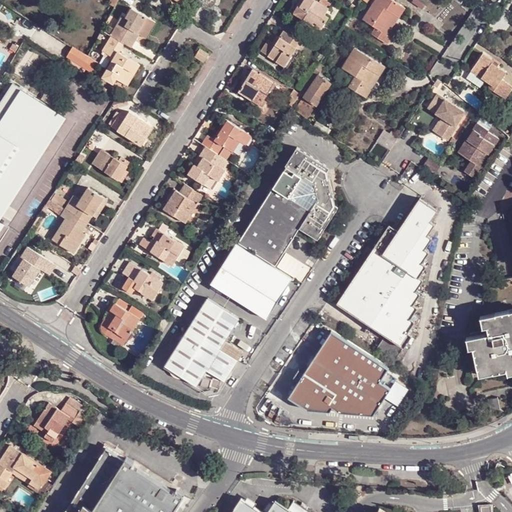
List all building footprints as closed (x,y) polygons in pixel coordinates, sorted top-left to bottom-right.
[(322,26),(327,17),(324,14),(328,8),(315,0),(298,0),(295,5),(296,6),(292,13),(313,26),(316,22),(322,26)] [(380,0),(374,9),(390,22),(395,15),(401,18),(406,10),(392,0),(380,0)] [(111,34),(123,42),(130,47),(139,34),(146,38),(156,21),(132,6),(127,16),(124,13),(111,34)] [(390,22),(374,9),(366,21),(379,30),(383,32),(390,22)] [(395,15),(390,22),(396,27),(401,18),(395,15)] [(390,22),(383,32),(390,36),(396,27),(390,22)] [(383,32),(379,30),(375,36),(390,45),(394,40),(390,36),(383,32)] [(109,35),(104,33),(100,39),(105,41),(109,35)] [(123,42),(111,34),(102,49),(114,57),(112,59),(102,75),(112,82),(116,78),(126,85),(139,64),(129,57),(127,61),(123,58),(125,55),(118,50),(123,42)] [(303,46),(284,34),(280,39),(278,38),(272,45),(269,43),(262,54),(288,71),(297,57),(294,56),(297,53),(299,53),(303,46)] [(73,49),(67,56),(86,70),(83,77),(87,80),(97,63),(88,58),(73,49)] [(114,57),(102,49),(100,52),(112,59),(114,57)] [(386,69),(357,49),(343,68),(356,78),(349,88),(366,99),(371,92),(366,89),(374,76),(379,79),(386,69)] [(206,56),(198,51),(194,57),(202,63),(206,56)] [(495,61),(484,53),(472,70),(487,80),(492,84),(489,87),(499,95),(508,83),(504,80),(508,73),(498,67),(493,63),(495,61)] [(317,70),(315,72),(319,74),(324,65),(321,63),(317,70)] [(487,80),(472,70),(469,74),(484,84),(487,80)] [(264,108),(274,94),(272,92),(276,86),(254,71),(244,85),(242,84),(235,95),(238,97),(240,94),(264,108)] [(319,74),(303,96),(315,105),(331,82),(319,74)] [(366,89),(371,92),(379,79),(374,76),(366,89)] [(502,102),(511,88),(511,86),(508,83),(499,95),(497,99),(502,102)] [(0,104),(0,134),(36,159),(63,118),(13,84),(0,104)] [(467,112),(439,94),(430,108),(449,119),(446,123),(440,133),(451,140),(460,126),(459,125),(467,112)] [(307,117),(315,105),(303,96),(299,102),(301,104),(297,110),(307,117)] [(142,145),(151,131),(135,122),(138,117),(130,113),(126,117),(121,114),(113,127),(142,145)] [(153,127),(138,117),(135,122),(151,131),(153,127)] [(327,133),(329,129),(320,123),(316,120),(313,124),(327,133)] [(226,121),(213,140),(206,136),(200,145),(204,147),(216,155),(222,146),(231,152),(238,141),(244,145),(250,136),(226,121)] [(440,133),(446,123),(443,121),(437,131),(440,133)] [(475,158),(468,169),(478,175),(501,140),(479,125),(462,150),(475,158)] [(391,150),(400,137),(392,131),(390,133),(384,129),(377,140),(391,150)] [(0,211),(36,159),(0,134),(0,232),(4,227),(0,224),(0,211)] [(216,155),(204,147),(187,173),(203,184),(209,175),(217,180),(223,171),(215,166),(220,157),(216,155)] [(239,242),(276,265),(300,228),(318,239),(337,210),(334,208),(333,205),(336,205),(334,194),(331,195),(328,182),(331,181),(328,171),(326,171),(325,168),(327,165),(298,147),(286,165),(287,166),(239,242)] [(92,164),(118,180),(125,169),(129,162),(121,157),(118,160),(101,149),(92,164)] [(445,161),(433,153),(425,167),(436,174),(445,161)] [(128,171),(125,169),(118,180),(121,182),(128,171)] [(244,186),(250,176),(243,171),(236,182),(244,186)] [(211,189),(217,180),(209,175),(203,184),(211,189)] [(163,209),(184,223),(186,221),(198,202),(197,201),(201,194),(184,184),(179,192),(175,190),(163,209)] [(73,196),(64,210),(87,224),(92,215),(98,206),(101,209),(107,200),(88,188),(80,200),(73,196)] [(55,195),(51,201),(61,208),(66,201),(55,195)] [(430,221),(437,210),(420,198),(398,231),(389,226),(337,304),(390,338),(381,351),(395,360),(411,337),(407,333),(414,322),(410,319),(417,308),(413,305),(420,294),(416,291),(423,280),(419,277),(426,266),(422,263),(429,252),(424,249),(432,238),(427,235),(435,224),(430,221)] [(57,215),(61,208),(51,201),(47,208),(57,215)] [(202,205),(198,202),(186,221),(191,224),(202,205)] [(96,218),(101,209),(98,206),(92,215),(96,218)] [(72,253),(79,244),(75,241),(81,232),(87,224),(64,210),(61,216),(65,219),(51,241),(72,253)] [(172,266),(184,247),(158,231),(154,238),(151,243),(143,238),(138,245),(172,266)] [(85,235),(81,232),(75,241),(79,244),(85,235)] [(265,319),(292,277),(275,267),(276,265),(239,242),(238,243),(237,242),(211,284),(265,319)] [(55,266),(28,248),(21,257),(23,259),(12,276),(28,287),(39,270),(48,275),(55,266)] [(152,299),(162,283),(129,262),(122,274),(126,277),(120,287),(137,297),(140,292),(152,299)] [(239,317),(208,297),(189,328),(220,348),(225,341),(239,317)] [(99,331),(101,333),(112,340),(116,334),(123,339),(139,315),(129,308),(126,312),(123,310),(126,306),(117,300),(114,303),(111,301),(106,309),(108,310),(98,324),(98,327),(99,331)] [(511,310),(499,313),(498,314),(488,316),(490,326),(492,333),(474,338),(476,348),(482,368),(487,367),(487,374),(496,372),(498,373),(511,370),(511,369),(511,310)] [(238,360),(220,348),(189,328),(165,365),(196,385),(206,369),(225,381),(238,360)] [(392,366),(335,329),(291,395),(311,408),(327,409),(332,403),(343,410),(376,414),(394,387),(383,380),(385,377),(391,381),(396,373),(390,369),(392,366)] [(116,334),(112,340),(119,345),(123,339),(116,334)] [(242,352),(225,341),(220,348),(238,360),(242,352)] [(218,389),(220,382),(212,379),(211,381),(201,379),(199,387),(209,390),(209,387),(218,389)] [(489,399),(492,409),(500,407),(498,397),(489,399)] [(44,435),(53,440),(68,417),(70,415),(74,417),(72,420),(79,424),(86,413),(80,408),(79,410),(68,404),(63,411),(48,401),(37,420),(49,428),(46,432),(44,435)] [(34,424),(46,432),(49,428),(37,420),(34,424)] [(30,481),(40,488),(51,470),(11,444),(3,457),(5,459),(2,463),(0,462),(0,485),(4,488),(8,481),(6,480),(12,471),(16,473),(19,468),(33,477),(30,481)] [(132,460),(109,445),(65,511),(180,511),(192,494),(185,489),(182,492),(140,465),(142,462),(134,457),(132,460)] [(19,468),(16,473),(30,481),(33,477),(19,468)] [(361,495),(356,491),(349,500),(355,504),(361,495)] [(269,511),(262,511),(244,498),(234,511),(310,511),(295,501),(289,510),(277,501),(269,511)]
